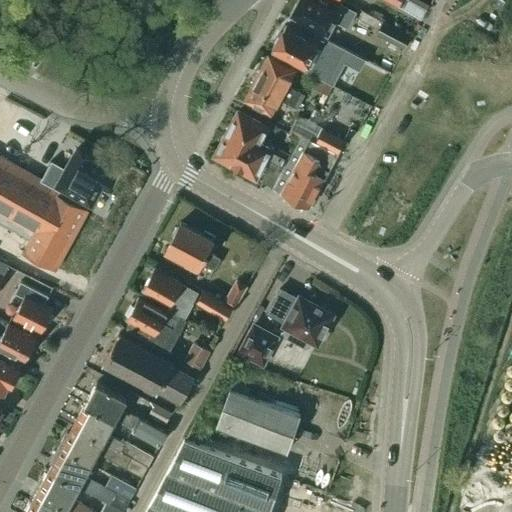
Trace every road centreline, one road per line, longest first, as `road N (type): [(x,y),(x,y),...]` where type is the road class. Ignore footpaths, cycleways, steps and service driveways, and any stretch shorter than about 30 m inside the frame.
road 1 (residential): [(0,486),(177,159)]
road 2 (residential): [(137,511),(288,232)]
road 3 (unclassified): [(395,295),(471,177),(511,165)]
road 4 (unclassified): [(170,123),(70,109),(0,74)]
road 5 (tertiary): [(401,438),(419,345),(413,314),(395,295)]
road 6 (tertiary): [(170,123),(192,53),(243,0)]
road 7 (tertiary): [(395,295),(401,438)]
road 8 (tertiary): [(288,232),(189,175),(177,159)]
road 9 (tertiary): [(395,295),(288,232)]
